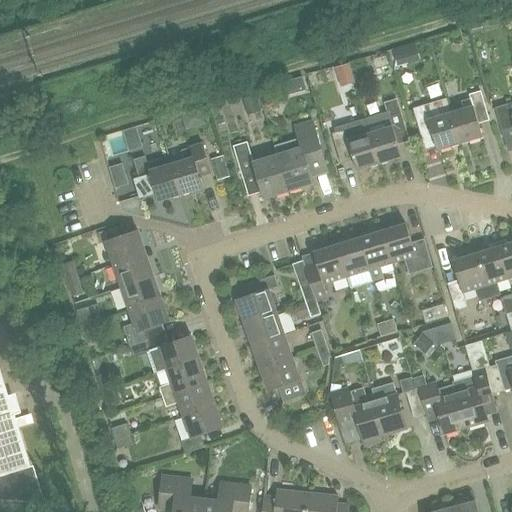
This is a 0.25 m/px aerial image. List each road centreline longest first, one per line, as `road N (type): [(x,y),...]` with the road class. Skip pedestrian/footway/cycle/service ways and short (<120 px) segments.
road 1 (residential): [(384,493),(262,431),(244,403),(195,258),(405,193),(511,209)]
road 2 (track): [(511,0),(0,157)]
road 3 (residential): [(384,493),(511,468)]
